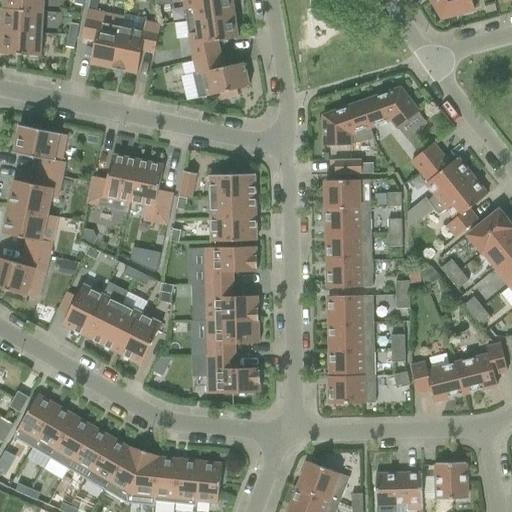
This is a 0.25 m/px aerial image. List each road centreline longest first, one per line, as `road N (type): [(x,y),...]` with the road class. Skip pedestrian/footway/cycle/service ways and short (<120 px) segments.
road 1 (residential): [(0,328),(142,410),(192,427),(284,435)]
road 2 (residential): [(0,90),(292,154)]
road 3 (residential): [(284,435),(296,388),(292,154)]
road 4 (residential): [(284,435),(485,430)]
road 5 (residential): [(292,154),(272,0)]
road 6 (residential): [(511,167),(433,64)]
